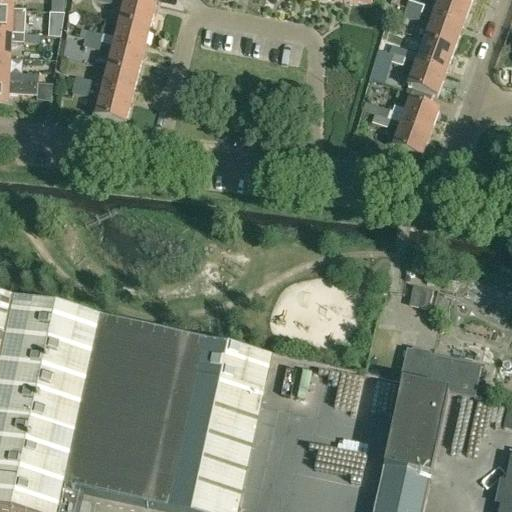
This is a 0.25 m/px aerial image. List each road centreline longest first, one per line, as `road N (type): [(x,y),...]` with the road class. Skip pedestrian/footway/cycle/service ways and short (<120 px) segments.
road 1 (residential): [(157,153),(189,29),(204,16),(312,42),(312,170)]
road 2 (residential): [(473,101),(439,181),(312,170)]
road 3 (residential): [(157,153),(0,132)]
road 4 (residential): [(312,170),(157,153)]
